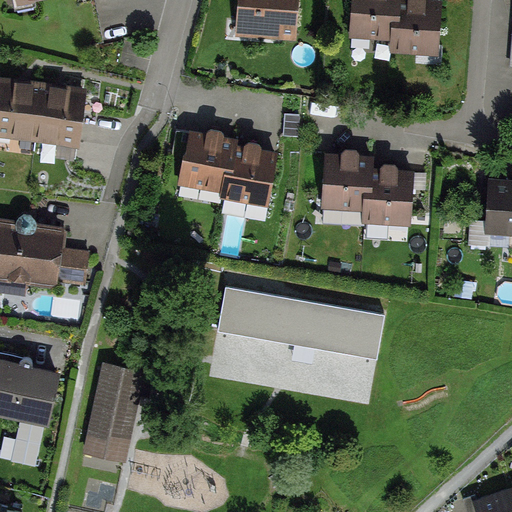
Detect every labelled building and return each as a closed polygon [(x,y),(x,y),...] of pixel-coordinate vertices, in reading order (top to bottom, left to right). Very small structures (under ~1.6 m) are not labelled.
[(298,0),(240,0),(239,30),(296,34),(298,0)] [(353,0),(352,34),(394,37),(396,0),(353,0)] [(441,1),(428,0),(396,0),(394,37),(393,48),(438,51),(441,1)] [(42,87),(0,81),(0,131),(36,136),(42,87)] [(83,92),(42,87),(36,136),(77,141),(83,92)] [(235,141),(187,133),(179,182),(227,189),(233,148),(235,141)] [(274,154),(233,148),(226,197),(266,203),(274,154)] [(371,158),(327,155),(324,203),(369,206),(371,168),(371,158)] [(413,171),(371,168),(369,206),(368,222),(410,224),(413,171)] [(511,179),(491,179),(489,232),(511,232),(511,179)] [(18,224),(0,221),(0,289),(26,293),(28,279),(55,283),(55,278),(85,282),(89,253),(58,249),(61,230),(35,226),(35,221),(32,216),(24,215),(19,219),(18,224)] [(384,313),(226,285),(218,330),(376,358),(384,313)] [(68,368),(0,355),(0,415),(22,420),(14,460),(41,465),(50,420),(58,422),(68,368)] [(143,371),(105,363),(86,450),(124,458),(143,371)] [(511,511),(511,489),(478,501),(481,511),(511,511)]
